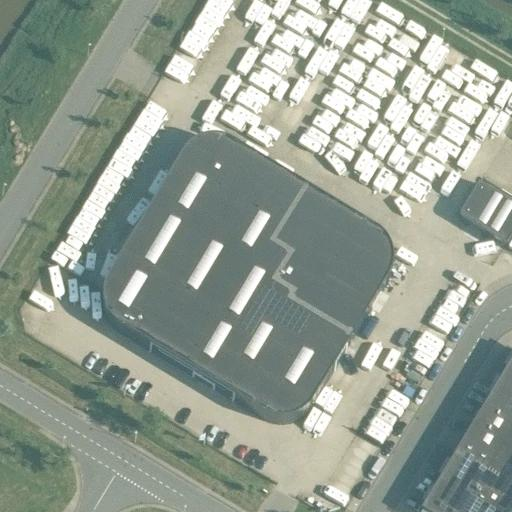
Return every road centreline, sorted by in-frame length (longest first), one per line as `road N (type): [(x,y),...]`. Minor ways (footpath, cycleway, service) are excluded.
road 1 (unclassified): [(142,0),(0,233)]
road 2 (unclassified): [(372,511),(476,336),(511,304)]
road 3 (unclassified): [(0,381),(122,457)]
